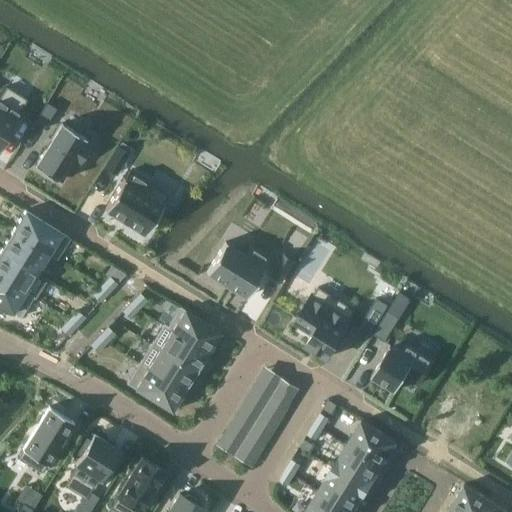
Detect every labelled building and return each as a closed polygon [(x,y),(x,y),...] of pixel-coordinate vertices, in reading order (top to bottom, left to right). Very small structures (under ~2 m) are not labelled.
[(0,145),(21,113),(19,112),(27,99),(6,87),(0,95),(0,145)] [(46,102),(34,122),(44,129),(56,108),(46,102)] [(61,124),(35,166),(59,181),(70,163),(76,167),(91,143),(61,124)] [(118,147),(105,167),(116,173),(128,153),(118,147)] [(129,170),(105,209),(144,234),(168,195),(129,170)] [(15,203),(2,224),(43,249),(56,257),(68,238),(56,230),(15,203)] [(2,224),(0,226),(0,249),(31,268),(43,249),(2,224)] [(225,242),(206,272),(246,297),(270,258),(248,245),(243,253),(225,242)] [(0,249),(0,276),(19,288),(31,268),(0,249)] [(283,255),(271,275),(282,282),(294,262),(283,255)] [(0,276),(0,308),(4,312),(6,309),(19,317),(32,296),(19,288),(0,276)] [(110,277),(101,286),(108,292),(116,283),(110,277)] [(101,286),(93,295),(99,301),(108,292),(101,286)] [(312,294),(296,321),(314,332),(307,344),(327,357),(356,309),(319,286),(314,295),(312,294)] [(140,293),(131,302),(138,309),(147,300),(140,293)] [(377,298),(360,325),(372,332),(387,308),(389,305),(377,298)] [(131,302),(123,311),(129,318),(138,309),(131,302)] [(184,308),(171,329),(208,352),(221,331),(184,308)] [(78,310),(69,319),(75,325),(84,316),(78,310)] [(388,311),(374,334),(386,341),(400,318),(388,311)] [(69,319),(61,328),(67,333),(75,325),(69,319)] [(162,324),(150,343),(159,348),(196,372),(208,352),(171,329),(162,324)] [(108,327),(99,336),(106,342),(114,333),(108,327)] [(99,336),(91,345),(97,351),(106,342),(99,336)] [(150,343),(138,362),(147,368),(184,391),(196,372),(159,348),(150,343)] [(391,345),(372,376),(396,391),(406,375),(420,383),(434,360),(406,343),(401,351),(391,345)] [(138,362),(125,383),(171,412),(184,391),(147,368),(138,362)] [(214,446),(250,468),(299,390),(263,368),(214,446)] [(49,406),(17,457),(41,472),(73,421),(49,406)] [(321,413),(314,423),(322,428),(329,418),(321,413)] [(362,419),(347,443),(383,466),(398,441),(362,419)] [(314,423),(308,434),(315,439),(322,428),(314,423)] [(71,473),(64,485),(84,498),(76,510),(78,511),(89,511),(99,497),(89,491),(93,486),(94,487),(118,448),(94,433),(90,441),(86,438),(77,453),(81,455),(70,472),(71,473)] [(347,443),(333,466),(368,489),(383,466),(347,443)] [(141,456),(110,507),(118,511),(139,511),(165,471),(141,456)] [(292,459),(286,469),(294,474),(300,464),(292,459)] [(333,466),(318,490),(354,511),(368,489),(333,466)] [(286,469),(279,480),(287,485),(294,474),(286,469)] [(464,483),(449,507),(456,511),(495,511),(499,505),(464,483)] [(318,490),(304,511),(354,511),(318,490)] [(199,511),(202,508),(198,505),(197,500),(189,495),(184,496),(179,493),(167,511),(199,511)] [(22,503),(16,511),(30,511),(33,509),(22,503)]
